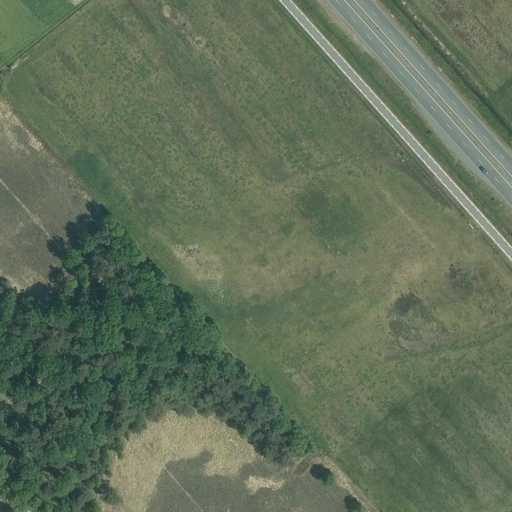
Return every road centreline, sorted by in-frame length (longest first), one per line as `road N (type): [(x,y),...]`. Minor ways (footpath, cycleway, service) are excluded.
road 1 (unclassified): [(511,256),(284,0)]
road 2 (trunk): [(334,0),(511,198)]
road 3 (trunk): [(511,168),(361,0)]
